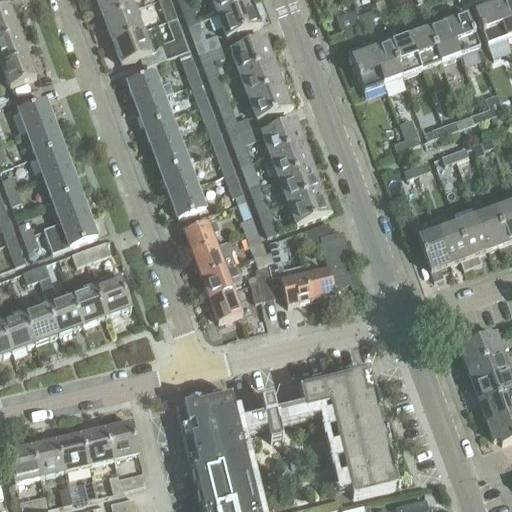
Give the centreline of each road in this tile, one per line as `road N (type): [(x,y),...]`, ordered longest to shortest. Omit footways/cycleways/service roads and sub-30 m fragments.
road 1 (residential): [(195,378),(52,0)]
road 2 (residential): [(403,324),(282,0)]
road 3 (residential): [(195,378),(403,324)]
road 4 (residential): [(473,511),(403,324)]
road 5 (residential): [(0,421),(131,391)]
road 6 (residential): [(159,511),(131,391)]
